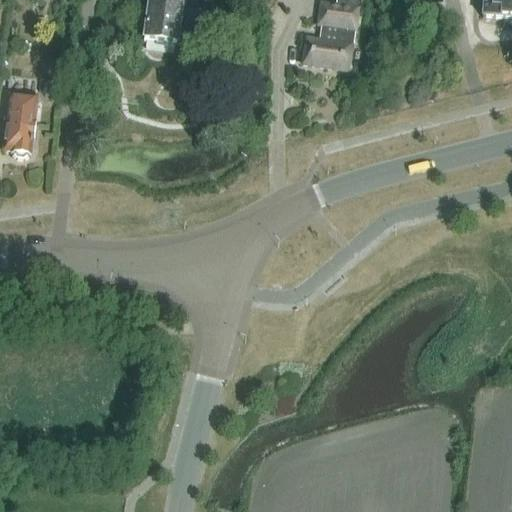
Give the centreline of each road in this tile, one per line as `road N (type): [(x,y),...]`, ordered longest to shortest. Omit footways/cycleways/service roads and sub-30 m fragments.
road 1 (tertiary): [(511,143),(316,196),(212,258)]
road 2 (unclassified): [(54,258),(86,0)]
road 3 (tertiary): [(212,258),(221,323),(179,511)]
road 4 (tertiary): [(212,258),(176,265),(54,258)]
